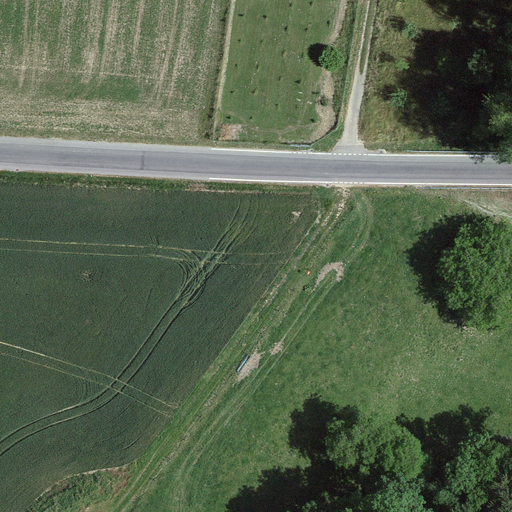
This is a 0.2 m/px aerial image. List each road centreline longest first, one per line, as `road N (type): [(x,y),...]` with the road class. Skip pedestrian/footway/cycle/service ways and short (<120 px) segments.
road 1 (tertiary): [(511,169),(0,150)]
road 2 (track): [(340,168),(374,0)]
